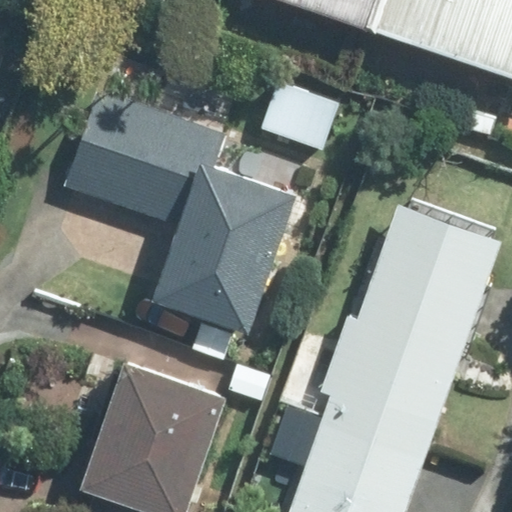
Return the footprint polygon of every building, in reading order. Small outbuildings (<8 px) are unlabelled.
[(511,0),(283,0),(511,75),(511,0)] [(275,67),(255,120),(274,127),(325,146),(345,93),(275,67)] [(217,119),(88,76),(52,185),(178,227),(155,296),(253,329),(299,193),(203,161),(217,119)] [(404,511),(495,224),(392,192),(292,511),(404,511)] [(129,352),(79,498),(120,511),(186,511),(230,386),(129,352)]
